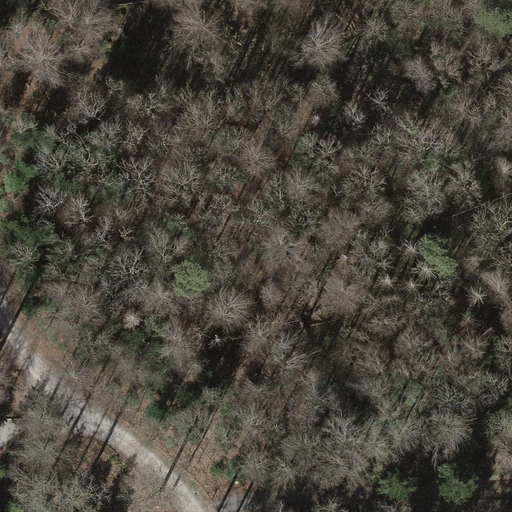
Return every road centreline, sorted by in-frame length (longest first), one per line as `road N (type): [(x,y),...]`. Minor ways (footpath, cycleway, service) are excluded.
road 1 (track): [(511,491),(191,506)]
road 2 (track): [(195,511),(134,444),(49,381),(0,313)]
